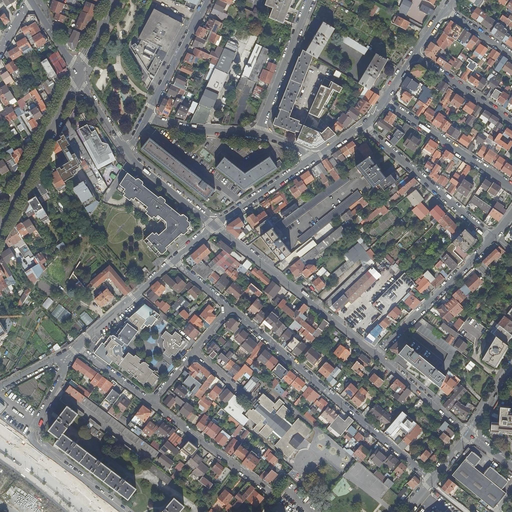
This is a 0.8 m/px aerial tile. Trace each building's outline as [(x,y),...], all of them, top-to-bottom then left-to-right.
[(61,14),(65,5),(53,0),(49,10),(57,13),(54,20),(63,23),(66,16),(61,14)] [(170,0),(175,2),(175,0),(184,0),(187,1),(185,6),(194,10),(199,0),(170,0)] [(223,13),(227,3),(219,0),(217,0),(213,9),(227,16),(227,15),(223,13)] [(293,0),(266,0),(265,6),(273,9),(269,19),(283,25),(290,9),(293,0)] [(87,25),(89,26),(93,16),(93,17),(98,6),(87,1),(82,12),(75,28),(84,31),(87,25)] [(412,6),(404,2),(401,8),(402,9),(400,13),(406,17),(412,6)] [(375,13),(379,6),(375,4),(371,11),(375,13)] [(422,12),(433,18),(437,12),(425,6),(422,12)] [(249,16),(257,20),(258,18),(259,15),(257,14),(253,12),(243,7),(241,12),(246,15),(245,18),(248,19),(249,16)] [(471,16),(481,23),(482,23),(487,16),(487,14),(481,10),(480,10),(477,8),(471,16)] [(130,47),(135,55),(151,61),(161,65),(182,24),(154,9),(139,39),(142,41),(140,46),(138,45),(137,46),(135,43),(130,47)] [(224,21),(227,16),(213,9),(211,13),(217,16),(217,17),(224,21)] [(370,23),(375,13),(371,11),(366,20),(370,23)] [(0,14),(0,17),(0,18),(5,25),(10,21),(5,13),(2,15),(2,14),(0,15),(0,14)] [(32,36),(40,31),(37,26),(40,25),(35,15),(29,14),(20,28),(22,31),(26,38),(28,40),(33,37),(32,36)] [(258,18),(261,20),(258,27),(261,28),(264,21),(265,21),(267,18),(259,15),(258,18)] [(396,15),(392,23),(406,30),(410,23),(399,16),(396,15)] [(500,19),(511,27),(511,21),(507,18),(502,15),(500,19)] [(497,23),(487,16),(482,23),(485,25),(484,26),(488,29),(487,30),(491,33),(497,23)] [(220,29),(223,23),(210,18),(205,29),(211,32),(213,33),(216,27),(220,29)] [(444,31),(443,32),(448,35),(452,30),(456,24),(451,21),(444,31)] [(52,24),(57,32),(69,37),(72,30),(53,22),(52,24)] [(323,22),(306,52),(313,56),(317,59),(335,29),(323,22)] [(506,29),(497,23),(491,33),(505,43),(510,36),(506,33),(507,31),(506,30),(506,29)] [(452,30),(459,35),(464,29),(456,24),(452,30)] [(209,34),(211,32),(205,29),(200,26),(195,35),(197,36),(202,39),(206,31),(209,32),(208,34),(209,34)] [(253,48),(261,28),(258,27),(249,47),(253,48)] [(467,39),(470,34),(464,29),(459,35),(456,40),(465,47),(465,46),(469,40),(467,39)] [(80,38),(82,39),(85,35),(74,30),(70,37),(67,43),(71,49),(74,50),(80,38)] [(459,35),(452,30),(448,35),(454,39),(455,40),(456,40),(459,35)] [(44,37),(41,32),(33,37),(28,40),(30,45),(35,42),(39,47),(45,43),(48,41),(45,37),(44,37)] [(211,32),(206,41),(209,42),(215,45),(217,40),(218,41),(220,36),(217,35),(213,33),(211,32)] [(451,44),(454,39),(448,35),(443,32),(441,36),(442,37),(436,45),(443,50),(446,45),(448,47),(450,44),(451,44)] [(365,55),(369,49),(366,47),(342,33),(339,40),(365,55)] [(469,40),(465,46),(469,48),(471,50),(478,39),(473,35),(469,40)] [(204,44),(206,41),(202,39),(197,36),(192,47),(200,50),(201,47),(198,46),(200,43),(204,44)] [(26,38),(16,44),(22,54),(23,55),(33,49),(30,45),(28,40),(26,38)] [(10,52),(8,53),(12,59),(13,60),(22,54),(16,44),(13,39),(12,42),(14,47),(15,46),(16,48),(13,50),(12,48),(9,50),(10,52)] [(441,52),(443,53),(444,51),(443,50),(436,45),(431,42),(425,51),(426,55),(436,62),(441,55),(442,54),(441,53),(440,54),(439,54),(438,56),(437,55),(435,57),(434,56),(439,49),(442,50),(441,52)] [(238,48),(227,43),(224,49),(219,59),(216,66),(215,69),(227,74),(238,48)] [(478,56),(481,59),(490,47),(487,45),(485,48),(479,44),(469,58),(470,59),(471,60),(477,53),(479,54),(478,56)] [(246,79),(257,84),(259,79),(263,69),(266,63),(266,61),(268,57),(271,52),(268,50),(255,45),(237,88),(242,90),(246,79)] [(219,47),(214,57),(219,59),(224,49),(219,47)] [(490,64),(486,70),(488,72),(500,54),(493,49),(487,58),(489,60),(487,62),(490,64)] [(289,117),(313,56),(306,52),(303,50),(300,57),(299,57),(278,109),(279,109),(279,110),(280,110),(277,118),(275,118),(273,124),(295,133),(296,131),(300,132),(303,126),(298,124),(299,121),(289,117)] [(60,58),(57,51),(47,58),(51,65),(54,65),(58,61),(63,70),(56,74),(57,75),(61,82),(67,70),(66,68),(62,57),(60,58)] [(66,68),(66,64),(58,51),(57,51),(60,58),(62,57),(66,68)] [(206,62),(188,53),(186,57),(188,57),(186,62),(192,65),(193,62),(195,62),(196,62),(198,60),(200,62),(204,62),(206,63),(206,62)] [(463,57),(467,60),(468,58),(467,57),(461,53),(457,59),(452,65),(458,69),(464,60),(462,59),(463,57)] [(369,90),(387,60),(386,60),(376,54),(358,83),(369,90)] [(152,82),(161,65),(151,61),(135,55),(152,82)] [(447,60),(441,55),(436,62),(442,66),(447,60)] [(213,56),(209,63),(210,63),(210,64),(216,66),(219,59),(214,57),(213,56)] [(449,61),(447,60),(442,66),(448,70),(452,65),(457,59),(453,56),(449,61)] [(499,72),(508,59),(503,56),(497,66),(495,69),(499,72)] [(51,79),(57,75),(56,74),(51,65),(47,58),(41,63),(51,79)] [(478,64),(471,60),(470,59),(469,58),(468,58),(467,60),(470,62),(467,67),(468,67),(460,78),(465,82),(478,64)] [(19,76),(21,74),(18,70),(13,61),(6,66),(10,74),(17,70),(19,72),(20,74),(18,75),(19,76)] [(54,65),(51,65),(56,74),(63,70),(58,61),(54,65)] [(272,64),(269,62),(268,62),(267,63),(266,63),(263,69),(273,74),(277,65),(272,64)] [(511,65),(507,62),(502,68),(511,74),(511,65)] [(205,87),(206,88),(215,69),(216,66),(210,64),(209,68),(211,69),(210,73),(209,72),(209,73),(207,72),(204,78),(205,80),(206,79),(208,80),(206,83),(205,87)] [(420,79),(426,70),(419,65),(415,66),(410,72),(420,79)] [(193,70),(183,66),(181,70),(191,75),(193,70)] [(228,74),(227,74),(215,69),(206,88),(203,95),(201,99),(190,122),(205,124),(228,74)] [(259,79),(269,84),(273,74),(263,69),(259,79)] [(0,74),(5,84),(13,79),(8,71),(5,73),(4,71),(3,73),(1,71),(0,71),(0,74)] [(195,78),(193,82),(200,85),(205,75),(203,74),(200,81),(195,78)] [(474,78),(471,76),(468,80),(481,90),(487,81),(483,78),(482,78),(481,77),(480,78),(477,76),(478,75),(476,74),(474,78)] [(178,75),(174,85),(180,88),(185,91),(187,87),(184,86),(188,79),(178,75)] [(423,85),(408,75),(400,87),(406,91),(407,89),(409,90),(410,88),(414,91),(418,86),(421,88),(423,85)] [(492,88),(486,96),(489,98),(496,89),(501,81),(496,77),(494,76),(493,77),(488,85),(492,88)] [(430,84),(427,88),(433,92),(436,88),(439,82),(441,80),(436,77),(432,85),(430,84)] [(317,110),(330,81),(325,78),(296,142),(301,144),(303,141),(317,110)] [(45,81),(46,82),(54,95),(57,89),(53,83),(52,80),(49,82),(48,79),(45,81)] [(440,83),(439,82),(436,88),(443,93),(449,86),(442,81),(440,83)] [(53,95),(45,82),(42,84),(50,97),(53,95)] [(176,97),(180,88),(174,85),(172,84),(168,93),(171,95),(176,97)] [(8,102),(14,98),(7,85),(0,89),(8,102)] [(318,125),(321,127),(323,122),(333,105),(338,97),(342,88),(337,85),(331,97),(333,98),(328,101),(332,103),(325,108),(328,110),(322,114),(325,116),(321,119),(318,125)] [(263,89),(256,86),(253,94),(260,97),(263,89)] [(422,95),(425,91),(421,88),(418,86),(414,91),(414,92),(415,90),(422,95)] [(0,97),(6,107),(9,105),(8,102),(0,89),(0,88),(0,97)] [(30,88),(22,94),(24,97),(29,93),(32,91),(30,88)] [(379,96),(369,90),(365,88),(359,97),(362,99),(363,99),(364,99),(373,105),(379,96)] [(425,91),(422,95),(419,100),(425,105),(429,98),(431,96),(434,92),(433,92),(427,88),(425,91)] [(35,95),(36,97),(37,99),(40,105),(37,107),(38,107),(43,117),(47,109),(39,95),(37,92),(36,89),(32,91),(29,93),(32,97),(35,95)] [(44,89),(42,90),(44,93),(42,94),(39,95),(47,109),(51,101),(44,89)] [(447,101),(449,102),(455,94),(452,93),(453,92),(448,89),(445,93),(447,94),(441,103),(444,105),(447,101)] [(493,99),(496,101),(497,100),(502,93),(496,89),(489,98),(492,100),(493,99)] [(419,100),(422,95),(415,90),(414,92),(412,95),(419,100)] [(402,95),(403,96),(401,99),(407,103),(412,97),(405,92),(402,95)] [(24,101),(32,97),(29,93),(24,97),(23,98),(24,101)] [(508,97),(502,93),(497,100),(503,105),(505,102),(508,97)] [(464,100),(455,94),(449,102),(458,108),(464,100)] [(20,108),(26,105),(24,101),(23,98),(18,102),(17,102),(18,104),(20,107),(20,108)] [(173,105),(179,108),(180,106),(182,100),(177,98),(173,105)] [(416,115),(420,118),(432,100),(429,98),(425,105),(419,100),(416,103),(420,106),(416,112),(418,113),(416,115)] [(161,115),(162,113),(168,101),(164,99),(159,108),(159,109),(160,110),(158,111),(159,115),(161,115)] [(363,99),(362,99),(357,105),(355,109),(360,112),(363,114),(371,104),(363,99)] [(170,107),(171,105),(172,102),(168,100),(168,101),(162,113),(166,114),(168,116),(172,108),(170,107)] [(476,107),(468,101),(462,109),(471,115),(476,107)] [(197,104),(193,102),(192,104),(189,110),(188,113),(190,114),(191,112),(193,113),(197,104)] [(482,109),(477,105),(476,107),(471,115),(467,120),(465,123),(467,124),(468,125),(472,128),(474,125),(472,123),(482,109)] [(188,113),(189,110),(180,106),(179,108),(176,114),(185,119),(188,113)] [(38,107),(30,111),(39,126),(43,117),(38,107)] [(355,120),(360,112),(355,109),(352,107),(349,111),(348,111),(346,114),(355,120)] [(486,118),(489,119),(492,115),(484,110),(480,117),(484,121),(486,118)] [(14,120),(17,118),(17,117),(13,111),(13,112),(8,115),(6,116),(3,118),(7,125),(10,123),(9,121),(13,119),(14,120)] [(33,119),(29,122),(35,133),(39,126),(30,111),(29,112),(33,119)] [(231,113),(226,112),(222,122),(228,124),(231,113)] [(393,121),(396,116),(389,112),(384,120),(404,134),(410,126),(406,123),(402,128),(393,121)] [(425,112),(423,116),(432,123),(435,118),(433,117),(430,115),(425,112)] [(344,114),(338,121),(344,127),(346,128),(352,119),(344,114)] [(444,120),(437,115),(435,118),(432,123),(431,123),(439,128),(439,127),(444,120)] [(488,120),(496,125),(497,122),(499,120),(492,115),(489,119),(488,120)] [(389,132),(392,128),(380,119),(376,124),(379,126),(380,124),(386,129),(387,129),(386,129),(389,132)] [(86,162),(91,159),(68,120),(65,126),(86,162)] [(451,124),(444,120),(439,127),(445,132),(451,124)] [(337,129),(338,130),(340,132),(344,127),(338,121),(337,121),(331,129),(335,132),(336,130),(337,129)] [(499,123),(497,122),(496,125),(493,129),(499,133),(501,130),(499,129),(502,125),(499,123)] [(316,138),(315,138),(313,143),(316,144),(319,144),(328,127),(324,123),(316,138)] [(93,125),(87,124),(79,128),(100,163),(114,155),(112,151),(113,150),(108,143),(103,142),(93,125)] [(511,132),(507,129),(509,127),(505,124),(500,133),(508,138),(509,136),(511,138),(511,132)] [(453,126),(452,125),(446,132),(445,134),(448,137),(449,135),(456,139),(460,132),(452,127),(453,126)] [(468,125),(466,128),(475,134),(473,137),(476,138),(479,133),(477,131),(472,128),(468,125)] [(89,177),(93,175),(89,167),(86,162),(65,126),(62,132),(70,145),(75,153),(81,164),(88,176),(89,177)] [(485,129),(483,127),(481,130),(479,133),(487,138),(489,135),(490,133),(491,132),(488,130),(486,133),(483,131),(485,129)] [(402,135),(395,131),(393,133),(396,135),(392,139),(396,142),(402,135)] [(62,139),(57,141),(62,150),(60,151),(60,153),(63,151),(69,162),(66,163),(65,162),(56,168),(57,171),(64,182),(74,176),(73,175),(76,173),(75,170),(79,168),(78,166),(81,164),(75,153),(71,155),(66,146),(70,145),(62,132),(60,136),(62,139)] [(479,142),(482,144),(484,141),(487,138),(479,133),(476,138),(475,139),(477,141),(476,143),(478,144),(479,142)] [(511,141),(511,142),(510,141),(508,145),(508,146),(498,139),(499,139),(502,135),(499,133),(495,139),(493,142),(494,143),(507,151),(508,152),(511,145),(511,141)] [(421,141),(411,134),(404,144),(414,151),(421,141)] [(463,144),(464,144),(467,146),(473,138),(469,135),(467,137),(463,135),(459,141),(463,144)] [(176,157),(173,155),(172,156),(159,145),(160,144),(157,142),(156,143),(150,138),(141,148),(141,149),(205,199),(205,200),(206,200),(207,200),(209,199),(207,198),(214,190),(214,189),(207,184),(208,183),(205,181),(204,182),(191,171),(192,170),(189,168),(188,169),(175,158),(176,157)] [(477,154),(483,158),(489,150),(494,143),(493,142),(490,140),(487,138),(484,141),(490,145),(487,149),(482,146),(477,154)] [(424,148),(432,154),(438,145),(430,139),(424,148)] [(60,151),(62,150),(57,141),(53,150),(58,158),(60,157),(58,152),(60,151)] [(353,151),(354,150),(357,148),(352,141),(345,146),(339,150),(344,157),(353,151)] [(365,143),(357,148),(365,159),(370,155),(373,154),(365,143)] [(17,164),(23,151),(21,147),(15,151),(12,148),(4,153),(7,156),(2,159),(3,160),(9,170),(13,177),(18,167),(17,164)] [(271,153),(276,160),(284,155),(279,148),(271,153)] [(53,150),(49,157),(52,162),(58,158),(53,150)] [(340,162),(345,159),(344,157),(339,150),(332,155),(335,158),(336,157),(340,162)] [(446,157),(451,161),(454,156),(445,150),(436,164),(439,166),(446,157)] [(483,158),(490,163),(493,160),(496,155),(489,150),(483,158)] [(441,155),(436,152),(434,155),(430,161),(431,162),(431,161),(435,163),(441,155)] [(359,164),(376,186),(377,185),(387,177),(381,169),(382,168),(379,165),(378,163),(377,164),(374,161),(371,157),(372,157),(371,155),(370,156),(370,155),(365,159),(359,164)] [(493,165),(501,170),(506,162),(507,162),(496,155),(493,160),(496,162),(493,165)] [(454,156),(451,161),(455,163),(456,164),(459,160),(454,156)] [(259,164),(244,173),(231,162),(229,159),(228,160),(224,157),(215,167),(216,168),(243,190),(276,168),(276,169),(277,168),(276,167),(281,164),(279,160),(273,163),(269,157),(268,157),(269,157),(262,162),(261,161),(258,163),(259,164)] [(332,158),(328,161),(333,168),(337,165),(332,158)] [(324,165),(325,166),(327,168),(335,181),(340,178),(333,168),(328,161),(327,159),(322,161),(324,165)] [(0,171),(2,175),(9,170),(3,160),(0,161),(0,171)] [(448,173),(455,163),(451,161),(444,170),(448,173)] [(424,166),(432,171),(435,166),(427,162),(424,166)] [(511,172),(511,166),(506,162),(501,170),(510,176),(511,172)] [(328,174),(320,163),(317,165),(325,176),(328,174)] [(357,165),(375,187),(376,186),(359,164),(357,165)] [(436,174),(441,167),(439,166),(436,164),(436,165),(435,166),(432,171),(429,175),(436,182),(436,181),(440,177),(436,174)] [(318,175),(326,188),(331,185),(325,176),(317,165),(314,167),(320,174),(318,175)] [(453,183),(447,192),(452,196),(456,190),(463,179),(471,168),(468,165),(463,172),(460,177),(454,174),(449,181),(453,183)] [(68,188),(64,182),(57,171),(53,173),(55,178),(52,180),(59,192),(62,190),(63,191),(68,188)] [(305,185),(314,179),(309,171),(300,177),(303,181),(305,185)] [(382,185),(386,189),(399,179),(394,172),(387,177),(377,185),(379,187),(382,185)] [(153,233),(147,238),(150,241),(147,244),(156,254),(159,251),(162,254),(163,254),(167,251),(167,249),(167,248),(169,246),(170,244),(179,237),(180,236),(182,234),(183,235),(185,235),(189,231),(189,230),(188,229),(190,226),(190,223),(188,221),(189,220),(188,218),(184,215),(182,215),(182,216),(179,214),(168,205),(166,203),(166,202),(166,200),(162,197),(160,197),(159,198),(157,196),(146,187),(143,185),(144,184),(144,182),(140,179),(138,179),(137,180),(134,178),(128,173),(120,185),(126,189),(124,192),(126,193),(124,195),(131,201),(132,199),(134,200),(136,198),(148,207),(146,210),(148,211),(146,213),(153,219),(155,217),(157,219),(159,216),(167,222),(167,228),(159,235),(157,233),(155,234),(153,233)] [(449,177),(442,173),(440,177),(436,181),(444,186),(448,180),(447,179),(449,177)] [(93,175),(89,177),(95,189),(96,190),(96,191),(101,188),(93,175)] [(349,180),(345,175),(340,178),(335,181),(331,185),(326,188),(322,191),(301,207),(298,209),(284,220),(277,225),(281,231),(349,180)] [(39,178),(33,191),(37,198),(37,199),(42,196),(48,192),(39,178)] [(415,182),(417,181),(413,178),(363,220),(364,221),(361,223),(366,229),(372,225),(369,222),(380,212),(383,215),(389,211),(386,207),(393,201),(396,198),(399,196),(397,194),(399,192),(401,195),(412,185),(413,187),(417,184),(415,182)] [(304,190),(307,188),(305,185),(303,181),(298,183),(296,179),(293,182),(295,186),(295,185),(302,194),(305,192),(304,190)] [(473,186),(463,179),(456,190),(466,197),(473,186)] [(491,183),(485,179),(474,195),(475,196),(476,195),(477,195),(481,189),(482,190),(483,188),(486,190),(491,183)] [(79,185),(74,188),(90,216),(100,201),(96,201),(95,198),(96,197),(85,180),(79,184),(79,185)] [(496,196),(501,188),(493,183),(487,191),(496,196)] [(122,194),(124,192),(126,189),(120,185),(117,190),(122,194)] [(296,198),(301,195),(295,186),(290,189),(296,198)] [(290,203),(280,190),(278,192),(280,194),(281,196),(287,205),(290,203)] [(406,197),(415,207),(420,203),(423,200),(415,190),(406,197)] [(298,240),(302,245),(315,235),(336,218),(349,207),(363,197),(358,191),(317,224),(298,240)] [(275,205),(283,200),(281,196),(280,194),(278,195),(275,197),(277,200),(273,202),(275,205)] [(470,201),(489,214),(493,208),(489,206),(481,200),(475,196),(474,195),(470,201)] [(67,197),(61,201),(68,211),(72,209),(68,202),(69,201),(67,197)] [(360,206),(362,209),(368,204),(363,197),(349,207),(351,210),(360,203),(361,205),(360,206)] [(499,206),(501,204),(503,199),(500,197),(497,202),(493,208),(503,215),(506,211),(502,209),(499,206)] [(37,198),(29,203),(35,213),(40,220),(47,215),(39,201),(37,199),(37,198)] [(144,212),(146,210),(148,207),(136,198),(134,200),(133,202),(134,203),(133,205),(142,212),(143,211),(144,212)] [(28,217),(35,213),(29,203),(28,201),(23,209),(28,217)] [(272,207),(273,206),(271,204),(269,201),(262,206),(270,217),(287,205),(285,203),(277,208),(277,209),(272,212),(271,211),(274,209),(272,207)] [(429,212),(420,203),(415,207),(412,210),(421,220),(429,212)] [(298,209),(295,205),(294,204),(280,214),(284,220),(298,209)] [(445,214),(436,205),(429,212),(438,221),(445,214)] [(343,219),(346,222),(361,210),(358,207),(353,212),(351,212),(349,210),(346,213),(342,216),(344,218),(343,219)] [(364,218),(372,211),(370,208),(361,215),(364,218)] [(499,222),(503,215),(493,208),(489,214),(499,222)] [(247,219),(254,229),(269,218),(264,210),(254,217),(253,215),(247,219)] [(454,223),(445,214),(438,221),(447,230),(448,229),(454,223)] [(155,231),(157,233),(159,235),(167,228),(167,222),(159,216),(157,219),(155,221),(159,223),(158,225),(158,226),(159,228),(155,231)] [(240,227),(244,225),(239,218),(227,226),(227,230),(239,240),(249,232),(247,229),(243,231),(240,229),(240,227)] [(29,234),(36,230),(30,220),(26,222),(27,223),(24,225),(29,233),(29,234)] [(24,236),(29,233),(24,225),(23,224),(22,222),(15,227),(23,238),(25,237),(24,236)] [(460,229),(454,223),(448,229),(454,235),(460,229)] [(34,256),(23,238),(15,227),(14,226),(5,241),(9,247),(14,244),(17,248),(19,247),(23,253),(24,253),(27,257),(29,256),(31,258),(34,256)] [(303,259),(307,263),(346,231),(341,226),(320,242),(304,256),(301,258),(302,259),(303,259)] [(261,237),(281,262),(291,254),(272,230),(273,230),(273,229),(273,228),(261,237)] [(476,240),(465,229),(444,251),(446,254),(452,259),(454,262),(458,265),(463,260),(453,251),(456,248),(455,248),(458,245),(465,251),(476,240)] [(300,251),(304,256),(320,242),(315,235),(302,245),(298,248),(300,251)] [(179,237),(170,244),(171,245),(172,245),(179,239),(179,238),(179,237)] [(367,239),(360,245),(365,251),(372,245),(367,239)] [(232,251),(220,241),(217,245),(224,250),(229,255),(232,251)] [(365,264),(362,266),(346,282),(324,303),(329,308),(364,275),(375,264),(366,252),(365,251),(360,245),(358,243),(342,257),(346,261),(351,266),(360,259),(360,258),(365,264)] [(186,259),(193,267),(203,259),(205,262),(210,258),(208,256),(207,255),(209,253),(210,255),(212,253),(211,251),(210,251),(204,244),(186,259)] [(505,251),(499,246),(475,269),(484,278),(491,271),(486,266),(495,258),(496,260),(498,259),(497,258),(505,251)] [(300,251),(298,248),(291,254),(281,262),(283,264),(287,261),(289,264),(298,256),(296,254),(300,251)] [(10,249),(1,255),(6,264),(10,262),(9,261),(11,259),(12,261),(16,259),(10,249)] [(376,257),(370,249),(366,252),(375,264),(381,258),(379,255),(376,257)] [(235,270),(240,264),(238,262),(229,255),(224,250),(218,256),(220,257),(230,266),(235,270)] [(232,251),(229,255),(238,262),(241,258),(232,251)] [(46,260),(41,252),(35,257),(39,263),(44,271),(46,269),(42,263),(46,260)] [(450,268),(453,270),(458,265),(454,262),(452,259),(446,254),(441,259),(449,267),(448,268),(449,269),(450,268)] [(387,255),(385,257),(393,266),(395,263),(387,255)] [(218,256),(210,263),(208,265),(213,271),(220,277),(221,277),(225,272),(230,266),(220,257),(218,256)] [(193,267),(192,268),(205,280),(207,278),(213,271),(208,265),(210,263),(208,261),(210,259),(210,258),(205,262),(203,259),(193,267)] [(12,275),(2,259),(0,260),(0,267),(5,275),(7,278),(12,275)] [(304,265),(299,259),(289,268),(296,277),(300,274),(302,272),(307,277),(316,270),(312,266),(308,265),(305,268),(304,265)] [(251,264),(246,260),(242,265),(247,269),(251,264)] [(335,280),(351,266),(346,261),(331,275),(335,280)] [(25,273),(33,286),(44,271),(39,263),(25,273)] [(109,277),(126,296),(135,287),(140,284),(134,278),(127,284),(125,283),(124,282),(125,281),(123,278),(122,279),(109,266),(84,288),(86,289),(92,284),(96,288),(109,277)] [(225,272),(235,280),(240,274),(235,270),(230,266),(225,272)] [(320,277),(326,270),(322,266),(316,273),(320,277)] [(255,269),(252,273),(268,286),(271,282),(262,274),(263,273),(260,270),(258,271),(255,269)] [(214,284),(220,277),(213,271),(207,278),(214,284)] [(43,272),(39,279),(54,288),(58,281),(43,272)] [(400,302),(402,300),(409,293),(410,292),(413,288),(414,287),(417,285),(406,275),(404,273),(372,306),(385,318),(387,315),(398,305),(400,302)] [(475,274),(465,285),(471,292),(482,281),(475,274)] [(173,281),(166,275),(161,278),(178,293),(185,284),(177,277),(173,281)] [(329,308),(334,312),(338,308),(339,310),(344,305),(347,308),(351,304),(347,300),(348,300),(352,303),(372,283),(364,275),(329,308)] [(432,285),(434,288),(444,279),(442,276),(432,285)] [(223,279),(221,277),(215,284),(221,289),(227,282),(228,281),(224,278),(223,279)] [(427,286),(432,291),(434,288),(432,285),(430,283),(424,277),(420,282),(422,284),(417,289),(420,293),(427,286)] [(325,285),(319,278),(313,283),(319,290),(325,285)] [(230,293),(237,299),(244,291),(234,281),(226,291),(229,294),(230,293)] [(272,281),(268,286),(275,292),(277,293),(281,288),(272,281)] [(48,294),(52,289),(42,282),(38,287),(48,294)] [(166,288),(158,282),(150,288),(153,291),(159,296),(166,288)] [(185,288),(188,291),(194,286),(190,283),(185,288)] [(254,293),(256,294),(259,296),(262,293),(251,283),(244,291),(237,299),(235,301),(237,303),(250,289),(254,293)] [(193,299),(194,300),(202,293),(194,286),(188,291),(191,294),(190,295),(191,296),(190,296),(192,298),(193,298),(193,299)] [(272,296),(275,292),(268,286),(262,293),(264,294),(266,291),(272,296)] [(462,286),(452,296),(455,298),(459,303),(469,294),(462,286)] [(107,288),(102,293),(100,295),(95,299),(102,308),(114,296),(108,290),(109,289),(108,288),(108,289),(107,288)] [(410,292),(416,298),(419,293),(413,288),(410,292)] [(159,297),(153,291),(147,296),(153,303),(159,297)] [(416,298),(410,292),(409,293),(411,295),(417,300),(418,299),(416,298)] [(411,295),(409,293),(402,300),(413,309),(420,302),(417,300),(411,295)] [(181,296),(171,307),(176,311),(179,314),(184,310),(190,304),(181,296)] [(452,319),(463,308),(459,303),(455,298),(453,300),(456,303),(447,315),(452,319)] [(251,312),(256,315),(260,310),(263,307),(259,303),(260,301),(257,299),(248,310),(251,313),(251,312)] [(287,302),(283,299),(282,301),(277,306),(278,306),(285,312),(294,320),(300,312),(298,311),(297,310),(294,313),(284,305),(287,302)] [(443,305),(439,308),(447,315),(456,303),(453,300),(449,304),(448,303),(445,306),(443,305)] [(156,305),(165,312),(169,308),(165,305),(166,304),(163,301),(161,304),(158,302),(156,305)] [(308,307),(304,303),(298,311),(300,312),(294,320),(299,324),(302,327),(306,329),(309,332),(312,335),(319,325),(314,322),(311,326),(307,323),(309,319),(302,314),(308,307)] [(144,381),(146,382),(152,387),(160,376),(148,367),(149,365),(136,355),(134,357),(129,352),(124,358),(122,357),(124,353),(122,352),(122,351),(123,351),(124,350),(124,349),(123,348),(122,348),(122,347),(123,345),(120,343),(122,341),(128,345),(132,340),(133,342),(143,329),(141,327),(144,324),(146,325),(148,323),(149,324),(152,326),(160,315),(145,304),(127,321),(126,321),(126,323),(126,324),(127,324),(124,328),(123,327),(122,327),(121,327),(115,335),(114,335),(113,335),(112,336),(111,335),(104,344),(107,346),(105,348),(108,350),(108,353),(106,356),(128,372),(129,373),(131,372),(131,371),(135,374),(134,375),(134,376),(134,377),(135,377),(142,383),(144,381)] [(279,313),(282,316),(285,312),(278,306),(277,306),(277,305),(273,311),(275,312),(273,315),(273,314),(264,325),(268,327),(279,313)] [(395,319),(404,309),(398,305),(387,315),(390,317),(391,316),(395,319)] [(186,312),(184,310),(179,314),(186,320),(197,310),(194,307),(190,310),(192,312),(188,315),(187,313),(188,312),(187,311),(186,312)] [(448,322),(452,319),(447,315),(439,308),(437,311),(442,316),(441,316),(443,319),(444,318),(448,322)] [(206,309),(200,316),(209,324),(216,317),(210,313),(211,312),(206,309)] [(266,315),(260,310),(256,315),(253,318),(256,321),(257,320),(260,323),(266,315)] [(86,312),(79,318),(87,326),(94,320),(86,312)] [(193,324),(192,325),(195,328),(198,325),(200,326),(202,324),(199,323),(201,320),(195,315),(190,321),(193,324)] [(391,321),(392,322),(397,326),(399,323),(390,317),(387,315),(385,318),(377,327),(381,331),(379,333),(378,335),(379,336),(381,339),(377,343),(379,343),(390,332),(387,329),(385,328),(387,325),(388,326),(389,325),(388,324),(391,321)] [(509,333),(511,329),(511,321),(509,319),(505,316),(498,325),(509,333)] [(6,317),(4,322),(3,322),(0,327),(0,330),(8,334),(13,320),(6,317)] [(459,318),(456,322),(461,326),(464,322),(459,318)] [(316,338),(318,337),(328,322),(324,319),(319,325),(312,335),(315,337),(316,338)] [(231,330),(235,333),(239,328),(237,327),(239,324),(234,320),(230,320),(225,325),(227,327),(226,329),(230,332),(231,330)] [(287,327),(278,320),(271,328),(279,336),(287,327)] [(299,324),(294,320),(281,337),(284,340),(285,340),(288,342),(292,337),(290,335),(291,333),(290,332),(297,324),(298,326),(299,324)] [(496,337),(505,344),(511,335),(509,333),(498,325),(493,321),(490,324),(495,328),(491,333),(496,337)] [(188,322),(182,329),(193,339),(200,332),(195,328),(192,325),(188,322)] [(412,328),(416,332),(418,330),(422,325),(418,322),(412,328)] [(456,322),(451,329),(456,332),(461,326),(456,322)] [(442,369),(447,373),(457,351),(450,345),(440,337),(433,332),(422,325),(418,330),(446,351),(449,354),(442,369)] [(441,336),(440,337),(450,345),(451,343),(458,334),(456,332),(451,329),(447,325),(446,327),(447,328),(446,330),(452,335),(450,338),(448,337),(446,340),(441,336)] [(371,338),(374,335),(378,330),(379,333),(381,331),(377,327),(364,339),(371,344),(374,340),(372,339),(371,338)] [(234,338),(242,345),(247,339),(250,336),(242,329),(234,338)] [(167,353),(166,355),(170,358),(172,355),(175,356),(180,349),(182,350),(189,342),(184,338),(183,340),(181,338),(182,336),(176,332),(172,336),(166,331),(163,335),(165,336),(163,338),(165,340),(164,341),(164,342),(163,343),(163,345),(164,346),(164,347),(165,348),(166,349),(166,350),(165,352),(167,353)] [(305,336),(311,342),(315,337),(312,335),(309,332),(307,334),(306,336),(305,336)] [(457,351),(460,353),(461,352),(464,349),(467,345),(461,340),(463,337),(458,334),(451,343),(450,345),(457,351)] [(379,336),(371,344),(374,346),(377,343),(381,339),(379,336)] [(220,337),(218,340),(222,344),(224,345),(226,343),(220,337)] [(300,342),(294,337),(289,342),(288,344),(286,345),(293,351),(300,342)] [(495,367),(508,346),(505,344),(496,337),(482,360),(495,367)] [(391,349),(398,355),(398,354),(404,347),(406,345),(407,343),(401,338),(391,349)] [(253,344),(247,339),(242,345),(241,346),(250,353),(257,345),(254,342),(253,344)] [(232,342),(229,340),(226,343),(224,345),(224,346),(228,349),(231,346),(230,345),(232,342)] [(260,347),(263,343),(261,341),(257,345),(259,347),(249,358),(249,357),(248,358),(249,359),(247,361),(250,364),(253,361),(252,360),(257,355),(258,355),(259,354),(258,354),(262,349),(260,347)] [(306,347),(301,342),(300,342),(293,351),(299,356),(306,347)] [(209,356),(213,359),(216,356),(217,354),(221,349),(213,343),(207,351),(210,354),(209,356)] [(340,345),(333,353),(342,360),(343,361),(350,352),(346,349),(346,348),(342,344),(341,345),(340,345)] [(398,354),(440,388),(445,377),(413,350),(413,349),(412,348),(411,349),(406,345),(404,347),(398,354)] [(322,356),(311,347),(304,356),(314,365),(322,356)] [(272,355),(265,349),(257,358),(258,360),(260,357),(266,362),(272,355)] [(219,364),(223,367),(234,354),(230,351),(228,353),(224,350),(219,356),(223,360),(219,364)] [(371,361),(362,354),(357,360),(366,367),(371,361)] [(265,365),(271,370),(277,363),(278,361),(272,356),(265,365)] [(78,369),(85,375),(90,368),(90,367),(77,358),(73,367),(77,370),(78,369)] [(282,367),(286,362),(281,358),(278,361),(277,363),(278,364),(279,365),(282,367)] [(225,366),(230,370),(235,364),(230,360),(225,366)] [(362,369),(364,367),(357,361),(351,368),(361,377),(363,374),(357,369),(359,366),(362,369)] [(469,370),(474,364),(470,361),(465,367),(469,370)] [(334,369),(326,362),(318,370),(327,378),(334,369)] [(205,377),(200,383),(202,385),(211,374),(198,363),(194,363),(189,368),(192,371),(189,374),(194,378),(200,372),(205,377)] [(236,365),(235,364),(230,370),(234,374),(240,368),(236,365)] [(245,364),(233,378),(236,381),(240,376),(240,377),(245,371),(251,376),(255,372),(249,367),(245,364)] [(279,365),(278,364),(272,372),(281,380),(284,376),(288,371),(284,368),(283,369),(282,367),(279,365)] [(259,371),(252,365),(249,367),(255,372),(257,374),(259,371)] [(375,366),(370,372),(373,375),(374,373),(379,368),(375,366)] [(50,369),(56,376),(58,372),(53,367),(50,369)] [(91,382),(96,386),(102,377),(90,368),(85,375),(92,380),(91,382)] [(197,387),(200,383),(194,378),(189,374),(185,371),(182,374),(186,376),(185,377),(185,379),(186,380),(184,383),(190,388),(190,389),(194,384),(196,386),(197,387)] [(285,377),(284,376),(281,380),(278,384),(280,385),(285,380),(289,384),(296,376),(290,371),(285,377)] [(200,372),(194,378),(200,383),(205,377),(200,372)] [(383,381),(374,373),(373,375),(369,379),(378,387),(383,381)] [(203,394),(204,392),(208,387),(212,390),(219,380),(216,377),(215,378),(211,374),(202,385),(200,389),(195,395),(201,400),(203,401),(206,398),(206,397),(204,395),(202,398),(201,397),(203,394)] [(254,375),(242,387),(248,393),(260,380),(254,375)] [(337,381),(330,375),(326,379),(333,385),(337,381)] [(440,388),(448,395),(452,390),(456,385),(457,384),(446,375),(445,377),(440,388)] [(117,383),(113,380),(111,383),(103,377),(97,385),(109,394),(112,389),(117,383)] [(305,383),(297,377),(291,384),(299,390),(305,383)] [(404,399),(411,391),(397,378),(390,387),(394,391),(393,392),(395,394),(393,396),(402,404),(405,400),(404,399)] [(347,395),(351,398),(358,389),(350,383),(344,390),(348,394),(347,395)] [(67,391),(155,458),(160,453),(70,385),(67,391)] [(90,394),(79,385),(76,389),(88,397),(90,394)] [(282,389),(277,385),(274,389),(281,395),(284,392),(281,390),(282,389)] [(457,400),(466,390),(461,385),(459,388),(456,385),(452,390),(454,393),(443,406),(448,410),(452,406),(453,406),(452,407),(457,412),(465,416),(472,405),(468,402),(465,406),(462,405),(457,400)] [(185,398),(183,401),(185,403),(187,401),(189,399),(191,397),(193,393),(191,392),(185,387),(184,390),(179,386),(175,392),(183,398),(183,397),(185,398)] [(200,389),(197,387),(196,386),(191,392),(193,393),(195,395),(200,389)] [(222,391),(219,389),(217,386),(210,395),(216,399),(218,396),(222,391)] [(312,400),(315,402),(317,400),(320,396),(309,387),(303,394),(311,401),(312,400)] [(360,393),(364,389),(362,387),(351,400),(358,406),(366,397),(363,395),(360,393)] [(220,397),(226,390),(224,388),(222,391),(218,396),(220,397)] [(106,397),(114,404),(120,396),(112,389),(109,394),(106,397)] [(226,390),(220,397),(226,404),(234,395),(227,389),(226,390)] [(175,401),(182,407),(185,403),(183,401),(169,390),(166,393),(170,396),(164,403),(170,407),(175,401)] [(299,434),(304,438),(312,430),(298,418),(292,424),(284,417),(290,411),(283,405),(284,403),(279,398),(275,403),(263,393),(257,400),(260,403),(259,404),(257,403),(254,406),(256,408),(255,409),(251,406),(249,409),(245,413),(257,424),(252,429),(258,434),(259,432),(266,438),(272,431),(280,438),(274,445),(288,457),(296,448),(291,444),(292,442),(294,444),(300,437),(298,435),(299,434)] [(223,409),(242,426),(247,420),(240,413),(243,410),(247,406),(235,395),(223,409)] [(302,397),(301,396),(293,405),(294,406),(302,397)] [(127,400),(127,399),(124,397),(117,406),(124,412),(130,403),(127,400)] [(207,399),(206,398),(203,401),(210,407),(212,404),(206,400),(207,399)] [(319,407),(322,410),(327,403),(321,398),(319,401),(317,400),(315,402),(314,403),(319,407)] [(224,406),(215,399),(214,402),(217,404),(222,409),(224,406)] [(416,409),(423,401),(420,399),(413,406),(416,409)] [(189,420),(193,423),(195,424),(200,419),(210,407),(203,401),(201,400),(197,405),(199,406),(200,404),(205,408),(198,417),(191,412),(187,417),(187,418),(189,420)] [(260,403),(257,400),(251,406),(255,409),(256,408),(254,406),(257,403),(259,404),(260,403)] [(195,407),(187,401),(185,403),(182,407),(179,412),(187,417),(191,412),(195,407)] [(369,411),(388,427),(395,420),(385,411),(385,412),(376,404),(369,411)] [(64,433),(78,414),(71,409),(68,406),(49,430),(60,438),(55,444),(129,500),(136,489),(64,433)] [(74,406),(71,409),(78,414),(82,417),(85,414),(74,406)] [(136,415),(135,415),(130,422),(127,426),(139,435),(142,430),(136,425),(140,420),(143,422),(144,421),(144,422),(152,412),(143,406),(136,415)] [(307,406),(301,412),(304,415),(307,412),(310,409),(307,406)] [(331,410),(328,407),(321,415),(331,424),(333,422),(338,415),(334,412),(333,411),(333,412),(331,411),(331,410)] [(511,413),(507,413),(508,408),(500,407),(499,423),(491,422),(491,433),(498,434),(499,431),(506,432),(506,430),(509,430),(509,432),(509,437),(511,439),(511,438),(511,413)] [(120,416),(110,409),(108,412),(118,420),(120,416)] [(314,413),(311,411),(308,414),(307,412),(304,415),(313,423),(316,420),(311,416),(314,413)] [(405,417),(407,415),(406,414),(405,413),(402,411),(395,420),(388,427),(386,430),(391,434),(401,422),(411,430),(416,423),(413,421),(412,422),(411,421),(410,420),(405,417)] [(130,422),(121,415),(120,416),(118,420),(127,426),(130,422)] [(229,419),(238,427),(240,425),(231,416),(229,419)] [(91,418),(88,421),(89,422),(93,425),(99,430),(102,427),(91,418)] [(197,426),(204,431),(209,424),(203,418),(197,426)] [(143,430),(151,437),(159,426),(157,424),(155,426),(149,422),(143,430)] [(221,429),(211,422),(209,424),(204,431),(214,439),(221,429)] [(338,427),(333,422),(331,424),(328,428),(331,431),(333,429),(335,431),(332,434),(337,439),(343,431),(341,429),(343,427),(340,424),(338,427)] [(169,435),(171,436),(174,432),(176,431),(177,429),(174,426),(172,430),(163,423),(157,430),(166,438),(169,435)] [(415,438),(423,429),(416,423),(411,430),(398,445),(403,449),(414,437),(415,438)] [(353,437),(358,431),(351,425),(346,431),(348,433),(345,437),(349,441),(350,440),(353,437)] [(441,426),(439,428),(450,438),(452,439),(455,434),(447,427),(445,429),(441,426)] [(443,446),(450,438),(439,428),(437,427),(436,429),(439,432),(441,432),(442,433),(437,440),(443,445),(443,446)] [(400,429),(392,439),(395,442),(403,432),(400,429)] [(244,433),(241,437),(239,440),(242,442),(250,432),(246,430),(244,433)] [(107,431),(105,434),(116,443),(118,439),(107,431)] [(223,444),(224,445),(230,437),(222,431),(215,440),(222,445),(223,444)] [(181,438),(174,432),(171,436),(161,448),(159,451),(163,454),(164,454),(168,449),(176,456),(179,452),(176,449),(173,447),(181,438)] [(243,448),(253,435),(250,432),(242,442),(240,446),(243,448)] [(359,443),(365,437),(359,432),(353,438),(353,437),(350,440),(349,441),(343,448),(351,456),(354,453),(350,449),(349,450),(348,449),(352,444),(354,446),(356,443),(358,445),(359,443)] [(296,448),(304,438),(299,434),(298,435),(300,437),(294,444),(292,442),(291,444),(296,448)] [(374,441),(376,439),(370,434),(366,439),(362,444),(368,449),(372,444),(367,440),(370,437),(374,441)] [(230,454),(240,443),(235,439),(225,450),(230,454)] [(153,441),(150,444),(151,445),(159,451),(161,448),(162,447),(153,441)] [(197,448),(189,441),(184,447),(188,451),(187,452),(191,456),(197,448)] [(361,445),(359,443),(358,445),(356,443),(354,446),(352,444),(348,449),(349,450),(350,449),(354,453),(361,445)] [(125,444),(122,447),(133,456),(136,452),(125,444)] [(369,452),(361,445),(354,453),(351,456),(356,460),(360,463),(369,452)] [(430,465),(446,448),(443,446),(443,445),(428,461),(427,460),(426,461),(430,465)] [(243,448),(240,446),(234,453),(244,461),(249,454),(250,453),(243,448)] [(263,455),(266,458),(269,460),(270,461),(273,464),(273,463),(275,464),(272,465),(270,468),(272,469),(279,461),(273,455),(274,454),(269,449),(263,455)] [(370,458),(380,467),(380,466),(384,462),(387,459),(377,450),(370,458)] [(428,452),(426,450),(420,457),(425,461),(431,454),(433,452),(430,450),(428,452)] [(244,461),(242,463),(244,465),(244,464),(247,467),(252,471),(261,458),(256,455),(257,454),(251,451),(250,453),(249,454),(244,461)] [(199,455),(196,452),(187,462),(195,469),(192,472),(200,479),(209,469),(201,462),(203,460),(199,456),(199,455)] [(455,472),(479,491),(497,505),(507,494),(502,490),(508,482),(490,467),(484,475),(475,467),(481,459),(472,452),(455,472)] [(170,466),(174,462),(172,460),(164,454),(163,454),(160,458),(169,464),(168,465),(170,466)] [(398,460),(391,454),(387,459),(384,462),(391,468),(398,460)] [(178,483),(149,462),(145,467),(174,488),(178,483)] [(221,472),(224,469),(216,463),(212,469),(218,474),(215,478),(217,479),(222,473),(221,472)] [(407,468),(401,463),(395,470),(401,475),(407,468)] [(381,475),(382,473),(384,470),(380,466),(380,467),(373,474),(384,483),(388,478),(384,475),(383,477),(381,475)] [(220,484),(230,470),(227,468),(222,473),(217,479),(215,481),(220,484)] [(410,470),(407,468),(401,475),(400,476),(402,479),(410,470)] [(271,480),(274,476),(276,473),(272,470),(264,479),(268,483),(271,480)] [(265,471),(260,477),(263,479),(268,474),(265,471)] [(494,509),(497,505),(479,491),(455,472),(453,475),(494,509)] [(413,489),(420,482),(414,476),(407,483),(413,489)] [(213,484),(203,477),(199,481),(209,489),(213,484)] [(394,484),(388,478),(384,483),(389,488),(394,484)] [(448,494),(456,485),(449,479),(441,489),(448,494)] [(242,495),(239,492),(238,493),(242,496),(252,485),(251,484),(242,495)] [(254,490),(256,488),(252,485),(242,496),(238,493),(235,496),(234,497),(238,501),(235,504),(230,501),(229,503),(229,504),(233,506),(237,509),(246,499),(254,490)] [(398,497),(403,499),(406,490),(402,488),(398,497)] [(233,497),(225,490),(218,498),(226,505),(233,497)] [(263,498),(254,490),(246,499),(256,507),(263,498)] [(162,510),(163,511),(162,511),(179,511),(185,506),(175,498),(166,509),(165,508),(162,510)]
